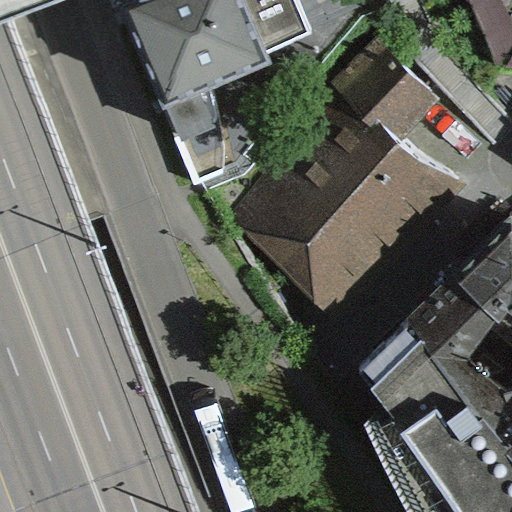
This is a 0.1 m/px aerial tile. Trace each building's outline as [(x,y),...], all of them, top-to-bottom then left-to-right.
[(135,0),(126,4),(199,176),(238,160),(361,13),(391,1),(390,0),(135,0)] [(511,0),(465,0),(495,69),(511,69),(511,0)] [(430,87),(384,44),(243,210),(335,299),(458,174),(394,126),(403,117),(430,87)] [(511,215),(511,214),(456,268),(496,307),(486,320),(511,341),(511,215)] [(511,341),(486,320),(496,307),(456,268),(412,312),(511,439),(511,341)] [(511,511),(511,439),(412,312),(359,364),(394,408),(385,413),(379,416),(431,511),(511,511)]
